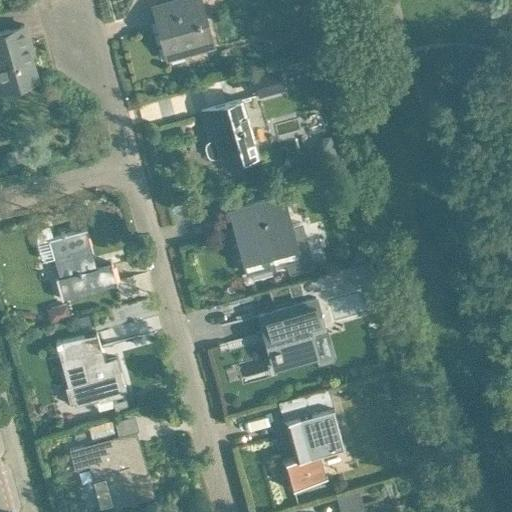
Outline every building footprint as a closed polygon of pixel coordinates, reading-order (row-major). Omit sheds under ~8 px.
[(200,0),(176,0),(175,1),(177,9),(155,15),(167,58),(187,53),(185,46),(211,39),(200,0)] [(265,39),(279,32),(269,13),(255,20),(265,39)] [(30,44),(24,24),(0,30),(0,74),(4,88),(36,79),(30,55),(27,56),(25,45),(30,44)] [(309,57),(276,66),(282,86),(284,93),(316,84),(309,57)] [(276,66),(253,72),(259,93),(282,86),(276,66)] [(257,153),(241,97),(201,108),(205,123),(211,122),(215,138),(208,140),(205,142),(205,146),(207,153),(209,156),(213,156),(220,154),(222,163),(257,153)] [(282,193),(228,208),(233,228),(235,236),(246,273),(270,266),(275,265),(275,264),(297,257),(310,254),(301,220),(290,223),(288,214),(282,193)] [(60,233),(50,236),(47,224),(41,226),(39,227),(37,228),(37,229),(36,230),(35,232),(34,234),(34,235),(34,236),(34,237),(34,239),(34,240),(39,256),(43,258),(53,256),(59,277),(55,278),(59,295),(116,280),(111,263),(94,267),(83,227),(64,232),(64,229),(59,230),(60,233)] [(333,328),(368,317),(361,296),(326,307),(333,328)] [(315,297),(257,312),(265,341),(273,338),(275,346),(273,346),(274,353),(277,352),(280,365),(317,355),(310,330),(323,326),(315,297)] [(103,358),(95,329),(55,340),(72,404),(125,389),(115,355),(103,358)] [(331,404),(324,406),(283,417),(293,456),(282,459),(290,486),(324,477),(317,451),(342,444),(331,404)] [(107,420),(84,427),(87,438),(110,432),(107,420)] [(132,431),(135,430),(135,429),(68,448),(74,469),(88,464),(100,506),(152,491),(144,460),(140,461),(132,431)] [(352,511),(364,509),(359,489),(336,496),(340,511),(352,511)]
